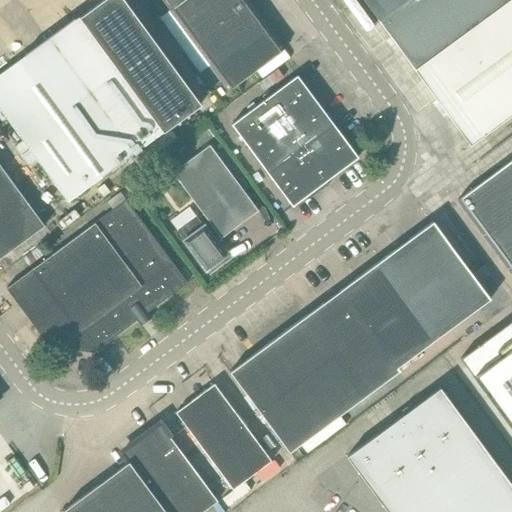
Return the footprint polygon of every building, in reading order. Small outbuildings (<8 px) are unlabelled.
[(124,0),(102,0),(0,74),(0,107),(15,128),(8,133),(15,143),(22,138),(68,201),(201,104),(124,0)] [(161,0),(169,10),(168,11),(228,92),(285,49),(260,16),(259,17),(246,0),(161,0)] [(511,0),(363,0),(415,70),(470,145),(511,114),(511,0)] [(232,125),(280,190),(292,206),(358,157),(297,76),(232,125)] [(173,173),(209,222),(221,238),(258,211),(209,145),(173,173)] [(511,160),(458,200),(483,234),(511,273),(511,318),(463,355),(511,420),(511,160)] [(0,258),(6,255),(44,226),(5,173),(0,166),(0,258)] [(6,289),(53,352),(77,334),(75,350),(93,353),(137,320),(135,317),(144,310),(146,313),(187,283),(126,200),(6,289)] [(185,241),(206,270),(225,256),(196,216),(177,230),(185,241)] [(394,251),(386,257),(443,333),(451,328),(489,299),(444,238),(432,222),(394,251)] [(339,291),(396,368),(443,333),(386,257),(339,291)] [(268,344),(280,359),(328,424),(399,372),(396,368),(339,291),(268,344)] [(328,424),(280,359),(268,344),(230,372),(289,453),(328,424)] [(176,412),(233,490),(271,461),(214,384),(176,412)] [(511,511),(511,484),(440,387),(348,456),(387,511),(511,511)] [(129,462),(120,469),(152,511),(202,511),(218,500),(160,424),(121,453),(129,462)] [(152,511),(120,469),(64,510),(65,511),(152,511)]
